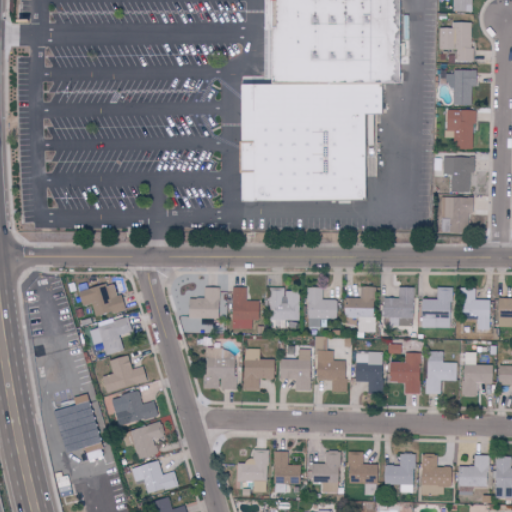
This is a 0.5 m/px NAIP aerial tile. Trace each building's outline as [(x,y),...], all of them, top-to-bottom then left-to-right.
[(400,0),(400,84),(381,85),(274,85),(272,31),(265,30),(265,0),(400,0)] [(472,0),(472,10),(454,10),(454,0),(472,0)] [(453,21),(471,21),(471,47),(474,47),(474,60),(457,60),(457,48),(440,48),(440,27),(453,27),(453,21)] [(454,69),(472,69),(477,69),(477,85),(472,84),(472,104),(454,104),(454,87),(451,87),(446,79),(446,77),(446,72),(454,73),(454,69)] [(241,85),(274,85),(381,85),(381,114),(372,114),(364,114),(364,201),(254,201),(254,161),(241,161),(241,85)] [(447,109),(476,109),(476,123),(473,123),(473,148),(454,147),(454,136),(445,136),(445,129),(447,129),(447,109)] [(444,156),(470,157),(470,156),(475,156),(474,172),(470,171),(470,191),(451,191),(452,174),(443,173),(444,156)] [(442,196),(468,197),(468,196),(473,196),(473,212),(469,212),(468,232),(450,232),(450,231),(443,231),(443,229),(441,229),(442,196)] [(79,290),(80,289),(78,283),(87,281),(88,287),(106,282),(107,284),(114,282),(117,294),(122,293),(126,308),(113,312),(112,310),(96,314),(92,301),(83,304),(79,290)] [(376,286),(376,300),(374,300),(374,308),(374,317),(361,317),(361,319),(357,319),(357,326),(344,325),(345,300),(346,300),(346,297),(361,297),(361,286),(367,286),(376,286)] [(384,324),(384,307),(385,297),(399,297),(400,286),(415,287),(415,300),(414,300),(414,308),(413,318),(413,317),(412,325),(384,324)] [(423,298),(438,299),(438,286),(453,287),(453,301),(451,301),(451,309),(451,317),(450,317),(450,327),(422,326),(422,320),(421,320),(421,317),(422,317),(422,308),(423,298)] [(220,287),(220,300),(219,300),(219,318),(189,317),(190,298),(197,298),(197,297),(205,297),(205,287),(220,287)] [(247,287),(247,300),(260,300),(259,319),(253,319),(252,328),(233,328),(233,287),(247,287)] [(285,287),(285,295),(286,295),(286,290),(300,291),(300,319),(298,319),(298,323),(299,323),(298,328),(289,327),(290,319),(286,319),(285,327),(271,327),(271,319),(270,319),(270,302),(269,302),(270,287),(285,287)] [(308,287),(323,287),(323,298),(336,299),(336,300),(338,300),(337,318),(327,318),(327,326),(309,326),(309,302),(307,302),(308,287)] [(461,287),(476,287),(476,299),(490,299),(490,329),(479,329),(479,318),(460,318),(461,287)] [(511,325),(499,325),(500,297),(511,297),(511,325)] [(106,353),(103,340),(94,343),(90,329),(98,327),(98,325),(99,325),(98,321),(110,317),(111,321),(114,320),(114,319),(128,315),(132,329),(125,331),(125,332),(119,333),(124,348),(106,353)] [(315,335),(328,336),(327,350),(334,350),(334,360),(346,360),(346,370),(346,377),(348,378),(347,391),(340,391),(332,391),(332,379),(318,379),(317,369),(318,354),(315,354),(315,335)] [(223,347),(223,348),(229,350),(235,355),(235,375),(237,375),(237,389),(221,389),(222,378),(219,378),(219,388),(204,388),(204,374),(207,374),(207,347),(223,347)] [(260,348),(260,358),(275,359),(275,368),(274,378),(273,378),(273,379),(266,378),(260,377),(259,389),(256,389),(256,390),(247,390),(247,389),(244,389),(245,348),(260,348)] [(311,349),(311,360),(311,368),(310,376),(311,376),(311,390),(303,390),(296,389),(296,378),(281,378),(281,368),(282,358),(299,359),(299,348),(311,349)] [(444,351),(443,362),(457,362),(457,380),(441,380),(441,393),(426,393),(426,378),(428,378),(428,350),(444,351)] [(383,351),(383,363),(387,363),(387,369),(383,369),(383,371),(382,378),(384,379),(384,393),(369,393),(369,381),(356,381),(356,351),(383,351)] [(466,351),(477,351),(477,364),(493,364),(493,382),(491,382),(491,383),(485,383),(485,382),(478,382),(477,395),(474,395),(474,396),(466,396),(466,395),(462,394),(463,380),(465,380),(465,363),(466,351)] [(422,352),(421,363),(420,363),(420,380),(421,380),(421,393),(405,393),(405,382),(397,382),(398,381),(390,381),(391,361),(406,361),(406,352),(422,352)] [(103,375),(113,372),(109,359),(128,353),(133,368),(143,365),(148,379),(135,383),(135,382),(108,391),(103,375)] [(500,365),(511,365),(511,384),(500,384),(500,365)] [(138,389),(138,390),(140,390),(142,397),(140,397),(142,403),(154,399),(159,414),(145,418),(144,417),(120,424),(115,411),(125,408),(121,394),(138,389)] [(66,453),(100,443),(93,421),(82,424),(77,405),(54,412),(66,453)] [(148,424),(148,423),(160,420),(161,423),(162,422),(165,434),(153,438),(155,444),(156,443),(159,451),(157,451),(157,452),(139,458),(135,443),(126,445),(122,432),(148,424)] [(253,457),(253,448),(269,448),(268,464),(267,464),(267,480),(266,480),(266,490),(254,490),(254,480),(252,480),(252,481),(247,481),(247,480),(237,480),(238,462),(245,462),(245,461),(246,459),(248,458),(249,457),(251,457),(253,457)] [(326,462),(326,450),(329,450),(329,449),(338,449),(338,450),(341,450),(341,465),(339,465),(338,491),(323,491),(323,481),(312,481),(313,462),(326,462)] [(288,450),(288,463),(301,464),(301,482),(280,482),(280,487),(285,487),(285,491),(275,491),(275,482),(274,482),(274,464),(274,450),(288,450)] [(363,450),(363,462),(378,463),(378,482),(350,482),(350,464),(348,464),(348,450),(363,450)] [(400,464),(400,452),(404,452),(404,451),(412,451),(412,453),(416,453),(416,467),(413,467),(413,491),(401,491),(401,483),(385,483),(385,464),(387,464),(387,463),(393,463),(393,464),(400,464)] [(422,453),(425,453),(434,453),(437,453),(437,466),(444,466),(444,465),(450,465),(450,466),(452,466),(451,486),(444,486),(444,493),(438,493),(438,494),(422,493),(422,466),(422,453)] [(459,465),(469,465),(469,464),(475,464),(474,454),(489,454),(489,467),(487,467),(487,485),(473,485),(473,494),(459,494),(459,465)] [(496,455),(511,456),(511,467),(511,496),(495,496),(496,455)] [(158,459),(163,473),(174,469),(179,484),(165,489),(164,487),(148,492),(145,481),(137,483),(132,467),(158,459)] [(169,495),(172,508),(185,504),(187,511),(154,511),(151,501),(169,495)]
